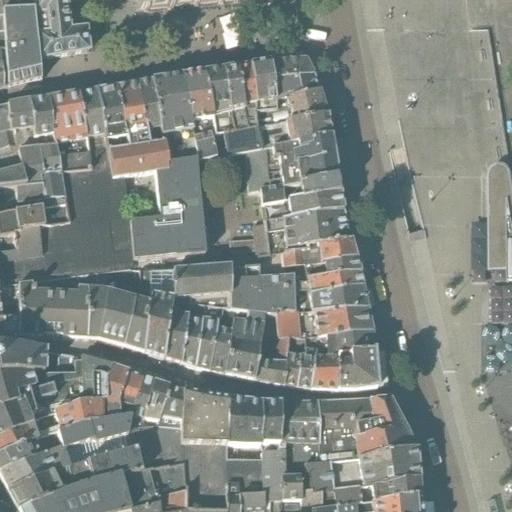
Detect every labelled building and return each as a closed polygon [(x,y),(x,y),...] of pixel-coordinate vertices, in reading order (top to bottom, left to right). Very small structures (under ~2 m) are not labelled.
[(31,0),(33,13),(35,34),(37,63),(39,63),(88,54),(85,32),(69,33),(69,31),(66,2),(76,1),(75,0),(31,0)] [(75,0),(76,1),(92,0),(100,0),(101,5),(104,4),(104,6),(109,6),(109,4),(135,1),(135,3),(139,3),(140,12),(143,12),(143,14),(147,14),(147,11),(168,9),(168,11),(173,11),(172,9),(193,6),(193,9),(198,8),(197,6),(217,4),(218,6),(222,6),(222,3),(242,1),(242,3),(247,3),(247,1),(252,0),(267,0),(267,1),(272,0),(271,0),(75,0)] [(41,82),(39,63),(37,63),(35,34),(33,13),(6,15),(0,16),(1,20),(2,37),(4,55),(8,91),(33,84),(41,82)] [(268,65),(271,85),(311,78),(304,64),(292,64),(268,65)] [(273,103),(271,85),(268,65),(249,68),(257,107),(254,108),(254,117),(274,113),(273,103)] [(254,108),(257,107),(249,68),(235,70),(242,114),(243,118),(245,133),(255,131),(254,117),(254,114),(254,108)] [(232,135),(245,133),(243,118),(242,114),(235,70),(222,73),(229,117),(232,135)] [(214,138),(232,135),(229,117),(222,73),(202,75),(214,137),(214,138)] [(214,137),(202,75),(181,79),(192,136),(197,164),(215,161),(209,138),(214,137)] [(287,101),(291,100),(318,95),(311,78),(271,85),(273,103),(287,101)] [(157,149),(162,149),(166,168),(195,164),(197,164),(192,136),(181,79),(151,83),(161,139),(156,140),(157,148),(157,149)] [(147,150),(157,148),(156,140),(161,139),(151,83),(136,86),(144,134),(147,150)] [(123,181),(153,177),(167,175),(166,168),(162,149),(157,149),(157,148),(147,150),(144,134),(136,86),(116,90),(126,153),(107,156),(111,183),(123,181)] [(95,93),(107,156),(126,153),(116,90),(95,93)] [(133,263),(128,226),(123,181),(111,183),(107,156),(95,93),(77,97),(91,175),(60,178),(66,210),(69,228),(18,236),(18,238),(13,239),(15,257),(0,258),(0,290),(14,289),(46,285),(88,279),(101,277),(114,275),(129,273),(133,268),(133,263)] [(291,100),(287,101),(273,103),(274,113),(254,117),(255,131),(326,119),(318,95),(291,100)] [(77,97),(46,102),(60,178),(91,175),(77,97)] [(39,180),(60,178),(46,102),(27,105),(6,109),(9,134),(16,140),(17,149),(21,191),(40,188),(39,180)] [(0,136),(9,134),(6,109),(0,109),(0,136)] [(243,155),(264,152),(329,140),(326,119),(284,127),(255,131),(245,133),(232,135),(214,138),(214,137),(209,138),(215,161),(243,155)] [(0,151),(17,149),(16,140),(9,134),(0,136),(0,151)] [(266,171),(332,159),(329,140),(264,152),(266,171)] [(0,193),(21,191),(17,149),(0,151),(0,193)] [(247,195),(260,194),(260,192),(268,191),(266,171),(264,152),(243,155),(247,195)] [(280,203),(280,189),(336,181),(332,159),(266,171),(268,191),(260,192),(260,194),(261,206),(280,203)] [(139,263),(204,257),(195,167),(195,164),(166,168),(167,175),(153,177),(158,222),(128,226),(133,263),(139,263)] [(511,183),(511,176),(510,174),(509,172),(509,171),(508,170),(506,169),(504,168),(502,167),(501,167),(499,167),(497,167),(495,167),(493,168),(492,170),(491,171),(490,173),(489,174),(488,176),(488,178),(488,273),(490,273),(490,272),(507,272),(507,284),(508,284),(509,284),(511,283),(511,183)] [(0,219),(66,210),(60,178),(39,180),(40,188),(21,191),(0,193),(0,219)] [(280,203),(338,196),(336,181),(280,189),(280,203)] [(280,203),(261,206),(263,224),(274,223),(341,214),(338,196),(280,203)] [(0,240),(13,239),(18,238),(18,236),(69,228),(66,210),(0,219),(0,240)] [(307,248),(349,244),(341,214),(274,223),(263,224),(268,259),(281,257),(308,253),(307,248)] [(408,237),(410,245),(411,245),(425,241),(426,241),(424,235),(423,233),(422,233),(419,234),(412,236),(409,236),(408,237)] [(0,258),(15,257),(13,239),(0,240),(0,258)] [(323,265),(354,262),(349,244),(307,248),(308,253),(281,257),(282,272),(303,269),(323,267),(323,265)] [(324,279),(358,277),(354,262),(323,265),(323,267),(324,279)] [(303,269),(282,272),(283,280),(258,281),(258,270),(230,272),(229,269),(226,270),(226,298),(227,314),(245,316),(244,324),(261,327),(262,318),(274,320),(274,316),(289,318),(366,312),(361,290),(306,294),(305,282),(303,269)] [(190,272),(171,273),(171,301),(187,300),(213,299),(226,298),(226,270),(190,272)] [(324,279),(305,282),(306,294),(361,290),(358,277),(324,279)] [(48,340),(87,343),(87,292),(88,279),(46,285),(14,289),(16,308),(16,324),(16,339),(34,339),(48,340)] [(0,310),(16,308),(14,289),(0,290),(0,310)] [(97,343),(113,348),(142,356),(149,307),(114,297),(105,294),(87,292),(87,343),(97,343)] [(163,362),(171,301),(150,297),(149,307),(142,356),(163,362)] [(194,372),(209,375),(217,321),(227,322),(227,314),(226,298),(213,299),(213,311),(202,309),(194,372)] [(180,367),(194,372),(202,309),(213,311),(213,299),(187,300),(180,367)] [(163,362),(180,367),(187,300),(171,301),(163,362)] [(304,340),(371,334),(366,312),(289,318),(274,316),(274,320),(276,341),(288,341),(292,341),(304,340)] [(209,375),(218,377),(223,378),(232,323),(244,324),(245,316),(227,314),(227,322),(217,321),(209,375)] [(223,378),(254,385),(268,388),(283,390),(286,358),(288,341),(276,341),(276,344),(272,344),(270,365),(257,363),(263,327),(261,327),(244,324),(232,323),(223,378)] [(16,339),(16,324),(3,325),(0,324),(0,339),(2,340),(16,339)] [(348,357),(372,354),(371,334),(304,340),(304,354),(314,354),(328,355),(329,362),(336,361),(348,359),(348,357)] [(0,354),(0,382),(41,377),(72,378),(73,360),(44,355),(5,354),(0,354)] [(314,354),(304,354),(303,359),(299,359),(295,392),(309,393),(314,354)] [(309,393),(336,394),(336,361),(329,362),(328,355),(314,354),(309,393)] [(336,361),(336,394),(352,394),(376,391),(372,354),(348,357),(348,359),(336,361)] [(299,359),(286,358),(283,390),(295,392),(299,359)] [(0,411),(9,408),(7,399),(22,395),(28,414),(66,403),(62,386),(79,385),(81,362),(73,360),(72,378),(41,377),(0,382),(0,411)] [(0,441),(6,439),(3,433),(50,419),(49,415),(77,406),(98,404),(102,403),(110,370),(81,362),(79,385),(62,386),(66,403),(28,414),(22,395),(7,399),(9,408),(0,411),(0,441)] [(102,424),(120,422),(118,407),(126,376),(110,370),(102,403),(98,404),(102,424)] [(118,407),(120,422),(127,421),(137,379),(126,376),(118,407)] [(93,485),(139,473),(130,446),(128,437),(129,433),(141,381),(137,379),(127,421),(120,422),(102,424),(76,428),(56,436),(0,459),(0,481),(7,495),(87,465),(93,485)] [(129,433),(144,431),(153,385),(141,381),(129,433)] [(144,431),(158,429),(167,390),(153,385),(144,431)] [(158,429),(182,432),(182,394),(167,390),(158,429)] [(182,394),(182,432),(158,429),(144,431),(129,433),(128,437),(130,446),(139,473),(139,475),(184,466),(186,495),(185,511),(226,511),(227,488),(227,448),(227,403),(203,400),(182,394)] [(278,448),(281,448),(279,407),(260,407),(227,403),(227,448),(227,488),(238,488),(238,500),(262,500),(262,484),(262,457),(278,456),(278,448)] [(322,467),(414,454),(388,403),(356,405),(333,406),(316,406),(316,407),(322,467)] [(0,459),(56,436),(76,428),(102,424),(98,404),(77,406),(49,415),(50,419),(3,433),(6,439),(0,441),(0,459)] [(305,470),(322,467),(316,407),(279,407),(281,448),(278,448),(278,456),(262,457),(262,484),(280,483),(280,485),(297,484),(306,484),(305,470)] [(333,511),(335,511),(358,509),(356,493),(417,484),(414,454),(322,467),(305,470),(306,484),(308,500),(331,496),(333,511)] [(7,495),(16,511),(23,511),(93,485),(87,465),(7,495)] [(152,511),(158,511),(157,500),(186,495),(184,466),(139,475),(139,473),(93,485),(23,511),(152,511)] [(281,511),(280,485),(280,483),(262,484),(262,500),(262,511),(281,511)] [(299,511),(297,484),(280,485),(281,511),(299,511)] [(299,511),(333,511),(331,496),(308,500),(306,484),(297,484),(299,511)] [(358,509),(419,500),(417,484),(356,493),(358,509)] [(237,511),(238,500),(238,488),(227,488),(226,511),(237,511)] [(158,511),(185,511),(186,495),(157,500),(158,511)] [(262,511),(262,500),(238,500),(237,511),(262,511)] [(419,511),(419,500),(358,509),(335,511),(419,511)]
